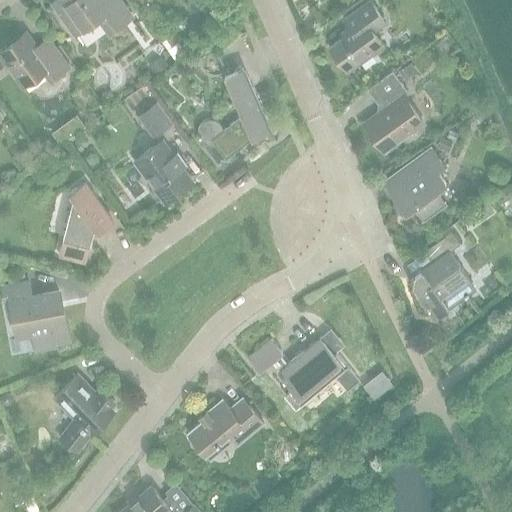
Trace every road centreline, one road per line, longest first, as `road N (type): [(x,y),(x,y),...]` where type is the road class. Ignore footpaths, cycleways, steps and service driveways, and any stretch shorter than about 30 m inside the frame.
road 1 (residential): [(164,392),(250,301),(355,246),(359,198),(267,0)]
road 2 (residential): [(164,392),(96,330),(99,296),(242,183)]
road 3 (residential): [(59,511),(164,392)]
